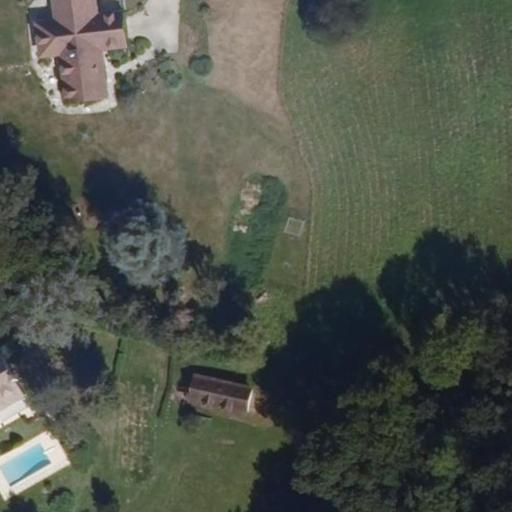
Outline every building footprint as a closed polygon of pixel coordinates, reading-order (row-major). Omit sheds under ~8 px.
[(106,52),(123,50),(119,0),(31,0),(36,58),(58,57),(62,107),(109,103),(106,52)] [(173,80),(179,57),(142,48),(136,71),(173,80)] [(206,65),(179,57),(173,80),(136,71),(116,67),(109,98),(129,101),(116,151),(149,159),(164,112),(191,119),(206,65)] [(0,411),(21,402),(0,357),(0,411)] [(246,416),(252,390),(194,375),(187,401),(246,416)]
